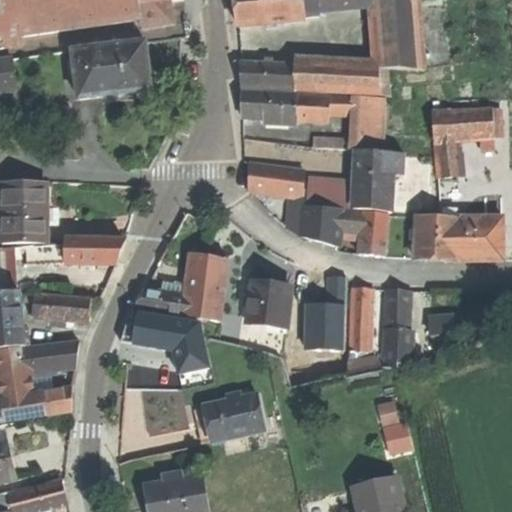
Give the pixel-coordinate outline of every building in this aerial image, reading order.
[(0,0),(0,42),(141,22),(142,30),(195,23),(193,0),(0,0)] [(301,0),(237,0),(238,5),(240,27),(303,22),(303,18),(301,0)] [(316,0),(301,0),(303,18),(318,18),(317,10),(316,0)] [(373,0),(316,0),(317,10),(374,6),(373,0)] [(418,0),(373,0),(374,6),(379,69),(379,70),(388,71),(424,72),(418,0)] [(148,43),(74,53),(80,102),(153,93),(149,59),(148,43)] [(13,63),(0,64),(0,94),(17,93),(13,67),(13,63)] [(379,69),(296,64),(296,66),(294,92),(295,93),(389,97),(388,71),(379,70),(379,69)] [(296,66),(242,65),(243,89),(294,92),(296,66)] [(332,98),(243,94),(244,104),(244,118),(330,123),(331,116),(332,98)] [(360,99),(332,98),(331,116),(359,117),(360,99)] [(384,102),(360,99),(359,117),(358,153),(356,169),(353,210),(383,212),(387,156),(381,155),(384,102)] [(492,111),(434,115),(436,144),(461,142),(493,139),(492,111)] [(461,142),(436,144),(437,164),(463,162),(461,142)] [(406,156),(387,156),(383,212),(391,213),(394,178),(404,178),(406,156)] [(463,162),(437,164),(438,180),(464,178),(463,162)] [(304,172),(250,167),(249,191),(275,195),(286,196),(302,198),(304,172)] [(352,186),(311,182),(308,206),(350,210),(352,186)] [(48,185),(4,186),(4,247),(41,247),(48,246),(48,215),(48,185)] [(302,198),(286,196),(286,199),(291,200),(289,226),(302,238),(339,249),(342,233),(344,212),(305,208),(306,198),(302,198)] [(363,214),(344,212),(342,233),(361,235),(363,214)] [(390,216),(363,214),(361,235),(360,255),(372,256),(386,258),(390,216)] [(467,218),(417,217),(414,260),(435,261),(456,262),(487,262),(502,262),(502,219),(489,217),(467,218)] [(125,243),(68,242),(67,247),(67,265),(116,267),(120,256),(125,243)] [(67,247),(20,250),(21,268),(67,265),(67,247)] [(228,263),(197,257),(191,298),(212,302),(209,324),(222,326),(223,319),(222,319),(228,263)] [(339,280),(328,280),(326,334),(347,335),(350,281),(339,280)] [(274,288),(252,286),(248,325),(287,330),(291,290),(274,288)] [(186,289),(171,287),(170,295),(185,297),(186,289)] [(363,291),(352,290),(351,352),(370,353),(372,291),(363,291)] [(170,295),(145,291),(142,299),(136,312),(209,324),(212,302),(191,298),(185,297),(170,295)] [(399,292),(386,291),(384,331),(408,332),(410,292),(399,292)] [(23,296),(0,297),(0,352),(25,349),(23,296)] [(90,303),(36,298),(35,311),(34,320),(88,326),(89,316),(90,303)] [(182,325),(131,316),(126,330),(122,344),(155,350),(155,348),(164,349),(163,351),(177,354),(182,325)] [(452,316),(429,318),(431,336),(454,334),(452,316)] [(200,328),(182,325),(177,354),(179,364),(177,365),(180,376),(209,370),(200,328)] [(408,332),(384,331),(384,345),(403,346),(407,346),(408,332)] [(347,335),(326,334),(324,347),(346,349),(347,335)] [(403,346),(384,345),(383,367),(395,368),(410,369),(410,363),(402,361),(403,346)] [(79,346),(22,352),(24,375),(24,376),(45,374),(60,372),(76,371),(79,346)] [(381,359),(348,365),(347,377),(383,370),(381,359)] [(320,368),(289,374),(291,386),(323,379),(320,368)] [(172,373),(150,377),(155,402),(158,416),(161,428),(182,423),(172,373)] [(24,375),(0,377),(0,401),(3,401),(25,398),(22,378),(24,376),(24,375)] [(71,392),(32,397),(35,420),(73,415),(72,405),(71,392)] [(241,394),(228,397),(229,402),(242,400),(241,394)] [(220,406),(204,410),(212,445),(227,440),(266,430),(258,396),(242,400),(229,402),(220,406)] [(25,398),(3,401),(7,424),(35,420),(32,397),(25,398)] [(158,416),(155,402),(148,403),(149,411),(151,418),(158,416)] [(0,486),(17,483),(12,462),(8,444),(0,445),(0,486)] [(182,476),(165,479),(166,486),(183,483),(182,476)] [(395,479),(353,489),(358,511),(404,511),(404,510),(403,510),(395,479)] [(166,486),(146,489),(149,506),(150,511),(207,511),(203,480),(183,483),(166,486)] [(62,485),(9,497),(12,511),(47,511),(68,507),(65,495),(62,485)] [(9,495),(0,496),(0,511),(12,511),(9,497),(9,495)]
